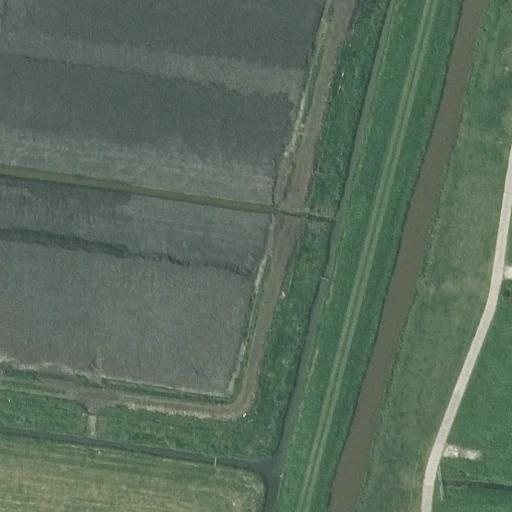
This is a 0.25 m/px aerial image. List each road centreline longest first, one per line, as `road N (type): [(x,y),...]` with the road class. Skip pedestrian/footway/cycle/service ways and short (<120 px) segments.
road 1 (track): [(435,0),(306,511)]
road 2 (track): [(500,269),(437,448),(474,454)]
